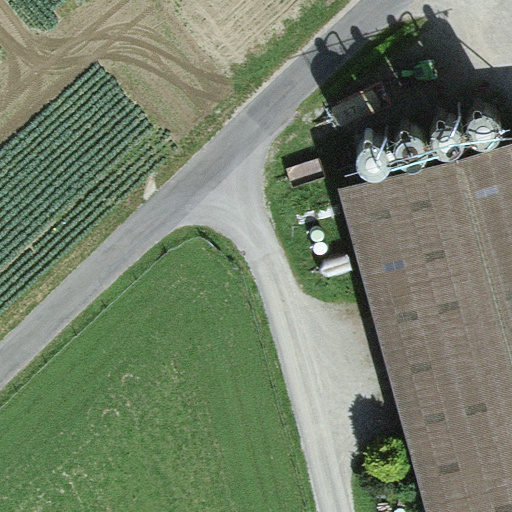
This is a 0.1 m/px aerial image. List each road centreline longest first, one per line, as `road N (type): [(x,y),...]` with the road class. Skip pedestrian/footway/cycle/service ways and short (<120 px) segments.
road 1 (unclassified): [(394,0),(0,346)]
road 2 (track): [(222,147),(307,315),(355,511)]
